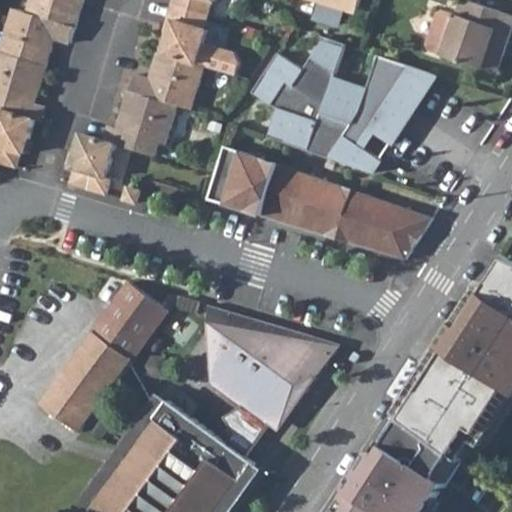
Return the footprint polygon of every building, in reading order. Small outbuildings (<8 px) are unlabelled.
[(33,0),(29,13),(77,27),(86,0),(33,0)] [(175,0),(174,4),(208,15),(213,0),(214,0),(217,1),(217,0),(175,0)] [(342,12),(355,17),(360,0),(308,0),(320,4),(314,20),(337,28),(342,12)] [(443,53),(488,70),(502,31),(511,34),(511,33),(511,16),(465,0),(462,0),(456,16),(443,53)] [(204,68),(235,77),(239,63),(234,54),(203,44),(207,32),(204,30),(208,15),(174,4),(171,12),(169,19),(175,21),(164,55),(204,68)] [(4,53),(48,67),(56,40),(72,44),(74,37),(77,27),(29,13),(17,9),(4,53)] [(443,53),(456,16),(444,11),(438,14),(428,43),(431,49),(443,53)] [(488,70),(498,73),(511,34),(502,31),(488,70)] [(280,52),(254,92),(279,108),(269,137),(270,137),(372,173),(381,160),(359,145),(370,129),(392,143),(436,75),(378,55),(366,90),(333,78),(346,43),(325,37),(304,69),(280,52)] [(0,109),(4,111),(35,120),(40,121),(43,114),(46,106),(37,104),(48,67),(4,53),(1,53),(0,54),(0,109)] [(131,92),(131,93),(184,108),(191,110),(204,68),(164,55),(161,54),(153,80),(135,75),(133,84),(131,92)] [(108,142),(117,145),(160,157),(165,142),(172,144),(184,108),(131,93),(131,92),(120,129),(113,126),(108,142)] [(0,160),(18,166),(21,158),(23,151),(29,138),(35,120),(4,111),(0,124),(0,160)] [(72,183),(109,194),(114,179),(108,178),(117,145),(108,142),(103,141),(84,135),(79,152),(80,153),(74,168),(76,169),(74,176),(72,183)] [(210,198),(355,243),(407,259),(434,218),(354,190),(226,144),(210,198)] [(125,200),(137,203),(140,191),(129,187),(125,200)] [(511,329),(508,327),(511,320),(511,285),(496,275),(462,328),(470,333),(456,356),(447,350),(404,418),(453,455),(471,427),(479,432),(507,389),(511,391),(511,329)] [(95,332),(134,360),(170,311),(131,282),(95,332)] [(228,444),(246,457),(276,416),(286,422),(341,346),(209,306),(210,324),(223,334),(212,384),(245,406),(226,419),(236,436),(228,444)] [(42,405),(81,433),(134,360),(95,332),(42,405)] [(170,401),(138,444),(88,511),(216,511),(219,509),(221,510),(235,490),(230,486),(236,477),(243,482),(256,465),(246,457),(228,444),(170,401)] [(350,511),(434,511),(449,491),(384,442),(345,503),(354,508),(350,511)]
